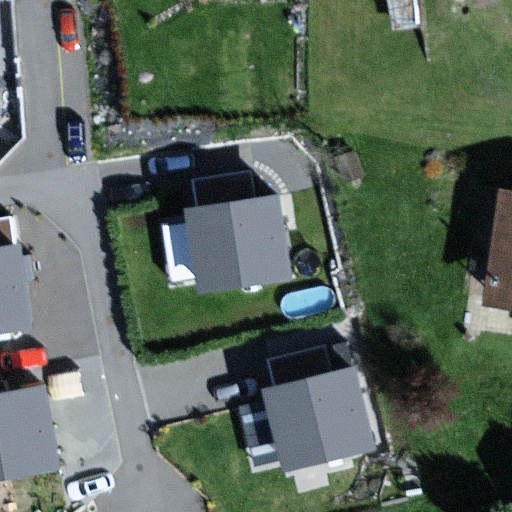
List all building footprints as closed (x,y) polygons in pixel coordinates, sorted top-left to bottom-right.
[(255,184),(253,161),(192,166),(195,190),(255,184)] [(294,268),(281,195),(201,208),(213,281),(294,268)] [(172,270),(205,266),(199,210),(166,213),(172,270)] [(511,219),(499,295),(511,297),(511,219)] [(0,322),(32,318),(22,245),(0,247),(0,322)] [(266,339),(267,364),(331,361),(330,337),(266,339)] [(378,441),(361,366),(278,386),(296,461),(378,441)] [(0,468),(60,456),(46,383),(0,392),(0,468)] [(243,389),(254,449),(288,443),(277,383),(243,389)]
